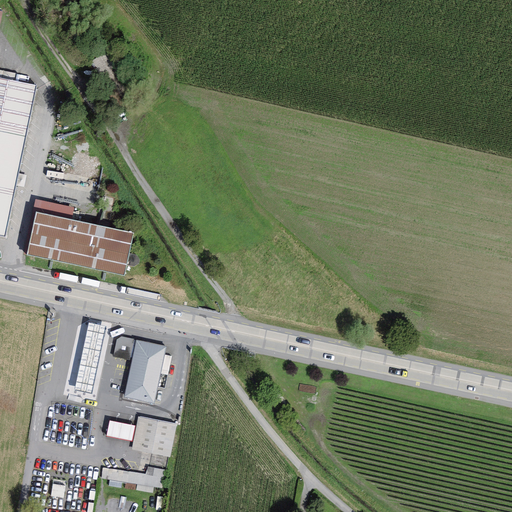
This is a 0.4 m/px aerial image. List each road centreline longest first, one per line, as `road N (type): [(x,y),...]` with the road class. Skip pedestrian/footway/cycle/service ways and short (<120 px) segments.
road 1 (primary): [(511,392),(200,325)]
road 2 (unclassified): [(200,325),(210,351),(289,457),(356,511)]
road 3 (primary): [(200,325),(0,283)]
road 4 (unknown): [(4,283),(34,139)]
